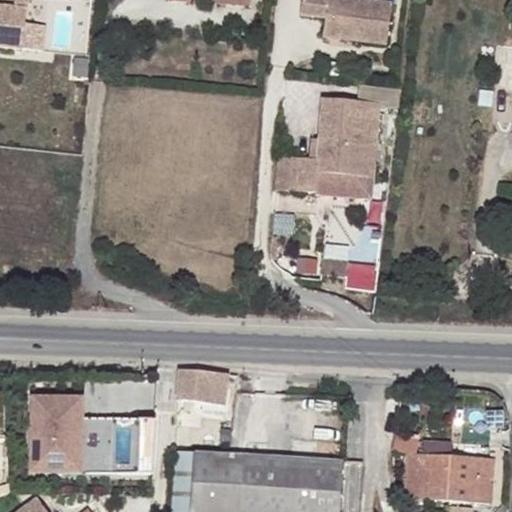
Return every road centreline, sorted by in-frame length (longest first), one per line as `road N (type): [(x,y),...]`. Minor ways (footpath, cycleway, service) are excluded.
road 1 (secondary): [(511,357),(0,336)]
road 2 (unknown): [(172,346),(169,511)]
